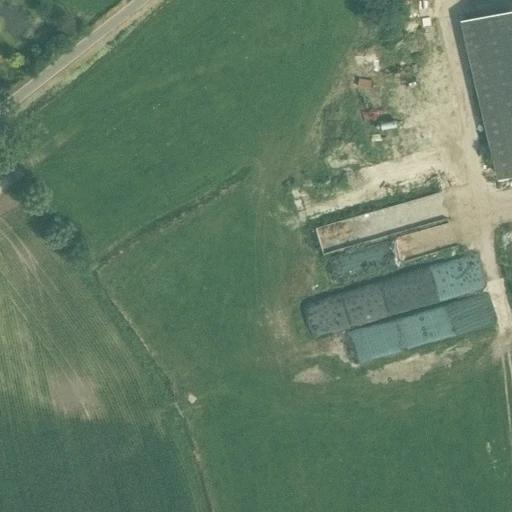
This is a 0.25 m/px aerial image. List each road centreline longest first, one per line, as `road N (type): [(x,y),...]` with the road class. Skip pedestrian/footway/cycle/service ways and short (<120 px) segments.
road 1 (track): [(449,0),(511,416)]
road 2 (unclassified): [(142,0),(0,109)]
